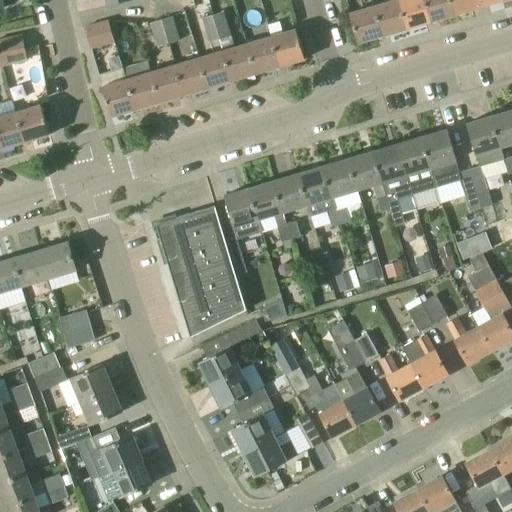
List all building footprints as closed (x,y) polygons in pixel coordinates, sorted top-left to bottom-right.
[(383,36),(407,29),(398,0),(393,0),(374,6),(383,36)] [(398,0),(407,29),(431,22),(424,0),(398,0)] [(424,0),(431,22),(456,14),(451,0),(424,0)] [(480,7),(477,0),(451,0),(456,14),(480,7)] [(358,43),(383,36),(374,6),(349,13),(358,43)] [(219,40),(230,37),(223,12),(212,15),(219,40)] [(161,19),(168,44),(180,40),(172,15),(161,19)] [(209,43),(219,40),(212,15),(202,18),(209,43)] [(158,47),(168,44),(161,19),(151,22),(158,47)] [(88,38),(111,30),(108,20),(85,27),(88,38)] [(280,67),(304,59),(296,29),(271,36),(280,67)] [(92,49),(115,41),(111,30),(88,38),(92,49)] [(0,53),(25,48),(22,35),(0,40),(0,53)] [(256,74),(280,67),(271,36),(247,44),(256,74)] [(256,74),(247,44),(222,50),(231,81),(256,74)] [(0,65),(27,60),(25,48),(0,53),(0,65)] [(231,81),(222,50),(198,57),(207,88),(231,81)] [(107,59),(111,72),(122,69),(122,68),(118,56),(107,59)] [(183,95),(207,88),(198,57),(174,65),(183,95)] [(159,102),(183,95),(174,65),(150,72),(159,102)] [(135,110),(159,102),(150,72),(126,79),(135,110)] [(111,117),(135,110),(126,79),(102,86),(111,117)] [(17,112),(26,142),(50,135),(41,105),(17,112)] [(501,148),(511,144),(511,109),(491,116),(501,148)] [(0,142),(2,149),(26,142),(17,112),(0,116),(0,142)] [(466,123),(479,166),(481,166),(504,159),(501,148),(491,116),(466,123)] [(447,129),(422,137),(437,187),(461,180),(459,172),(455,162),(457,161),(447,129)] [(412,195),(437,187),(422,137),(397,144),(412,195)] [(397,199),(412,195),(397,144),(373,151),(382,183),(386,197),(390,210),(396,227),(405,224),(397,199)] [(348,159),(358,190),(382,183),(373,151),(348,159)] [(324,166),(333,198),(358,190),(348,159),(324,166)] [(332,227),(341,224),(337,209),(333,198),(324,166),(298,173),(308,206),(311,217),(328,212),(332,227)] [(479,166),(470,169),(482,208),(483,208),(493,205),(485,178),(481,166),(479,166)] [(482,208),(470,169),(459,172),(461,180),(470,211),(482,208)] [(284,213),(308,206),(298,173),(274,181),(284,213)] [(249,188),(259,220),(284,213),(274,181),(249,188)] [(234,228),(222,231),(233,266),(244,263),(237,239),(262,232),(259,220),(249,188),(224,195),(234,228)] [(387,211),(390,210),(386,197),(377,200),(381,212),(384,211),(385,215),(388,214),(387,211)] [(233,266),(222,231),(215,207),(157,224),(190,337),(191,337),(246,310),(233,266)] [(349,222),(349,220),(345,207),(337,209),(341,224),(349,222)] [(287,224),(291,238),(300,236),(296,221),(286,223),(287,224)] [(283,241),(291,238),(287,224),(286,223),(277,226),(281,242),(283,241)] [(485,232),(473,237),(479,252),(491,247),(485,232)] [(255,248),(246,249),(246,251),(251,250),(255,281),(270,279),(265,237),(254,239),(255,248)] [(291,238),(283,241),(285,248),(294,246),(291,238)] [(78,280),(75,270),(67,242),(40,250),(48,278),(51,288),(78,280)] [(443,258),(453,256),(450,245),(438,248),(441,259),(443,258)] [(21,286),(48,278),(40,250),(13,258),(21,286)] [(416,259),(422,273),(434,268),(428,254),(416,259)] [(491,319),(478,326),(492,350),(511,339),(511,330),(504,315),(511,310),(511,308),(511,307),(499,284),(483,254),(470,261),(477,275),(469,279),(491,319)] [(0,292),(21,286),(13,258),(0,262),(0,292)] [(388,278),(404,273),(400,261),(384,266),(388,278)] [(377,277),(373,262),(356,267),(361,283),(377,279),(377,277)] [(354,286),(350,272),(349,272),(336,277),(342,292),(355,288),(354,286)] [(511,277),(499,284),(511,307),(511,277)] [(422,303),(434,324),(448,316),(436,295),(422,303)] [(434,324),(422,303),(419,298),(405,305),(420,332),(434,324)] [(64,333),(91,325),(86,310),(60,318),(64,333)] [(492,350),(478,326),(466,333),(458,318),(446,324),(467,364),(492,350)] [(210,386),(242,369),(230,346),(262,330),(256,319),(201,346),(207,358),(198,362),(210,386)] [(69,348),(95,340),(91,325),(64,333),(69,348)] [(276,327),(264,333),(271,345),(278,341),(280,334),(276,327)] [(366,361),(378,355),(367,334),(355,340),(366,361)] [(424,387),(448,374),(427,335),(403,348),(411,363),(424,387)] [(350,370),(366,361),(355,340),(339,349),(350,370)] [(7,363),(11,361),(12,356),(8,353),(3,355),(3,360),(7,363)] [(35,378),(61,367),(55,353),(29,363),(35,378)] [(424,387),(411,363),(398,370),(390,355),(379,361),(400,400),(424,387)] [(282,365),(281,366),(285,375),(299,368),(294,359),(291,360),(282,365)] [(102,364),(70,378),(80,402),(112,388),(102,364)] [(62,367),(61,367),(35,378),(40,391),(59,383),(68,380),(67,379),(62,367)] [(310,388),(300,367),(299,368),(285,375),(297,396),(298,396),(306,411),(315,406),(332,437),(357,424),(335,384),(310,397),(306,391),(310,388)] [(239,414),(268,398),(262,387),(254,392),(242,369),(210,386),(221,408),(234,402),(239,414)] [(381,411),(371,394),(359,371),(335,384),(357,424),(381,411)] [(12,401),(31,394),(27,383),(8,390),(12,401)] [(89,426),(104,420),(122,412),(112,388),(80,402),(89,426)] [(16,412),(35,405),(31,394),(12,401),(16,412)] [(239,414),(244,424),(264,414),(268,412),(274,409),(268,398),(239,414)] [(0,431),(11,427),(7,416),(3,404),(0,405),(0,431)] [(244,453),(276,437),(264,414),(244,424),(232,430),(244,453)] [(323,443),(313,425),(307,414),(296,420),(312,449),(323,443)] [(61,449),(92,438),(88,425),(56,437),(61,449)] [(0,457),(19,450),(11,427),(0,431),(0,457)] [(29,447),(48,440),(44,428),(25,435),(29,447)] [(110,474),(142,460),(132,436),(91,453),(100,475),(109,472),(110,474)] [(297,455),(290,441),(280,446),(276,437),(244,453),(255,476),(297,455)] [(511,437),(490,450),(503,475),(511,470),(511,437)] [(92,438),(61,449),(65,460),(96,448),(92,438)] [(33,458),(52,451),(48,440),(29,447),(33,458)] [(0,483),(28,473),(23,461),(19,450),(0,457),(0,483)] [(503,475),(490,450),(466,463),(477,485),(466,491),(476,509),(484,504),(499,496),(510,490),(508,485),(503,475)] [(120,497),(134,491),(152,484),(142,460),(110,474),(120,497)] [(36,497),(31,484),(28,473),(0,483),(0,490),(6,507),(36,497)] [(65,486),(60,474),(40,481),(45,493),(65,486)] [(461,511),(442,476),(418,489),(430,511),(461,511)] [(280,479),(273,482),(278,491),(284,488),(280,479)] [(48,504),(68,497),(65,486),(45,493),(48,504)] [(430,511),(418,489),(394,502),(399,511),(430,511)] [(41,511),(39,507),(36,497),(6,507),(7,511),(41,511)] [(383,511),(378,501),(367,507),(369,511),(383,511)] [(119,511),(122,510),(117,502),(114,503),(114,502),(98,511),(119,511)]
